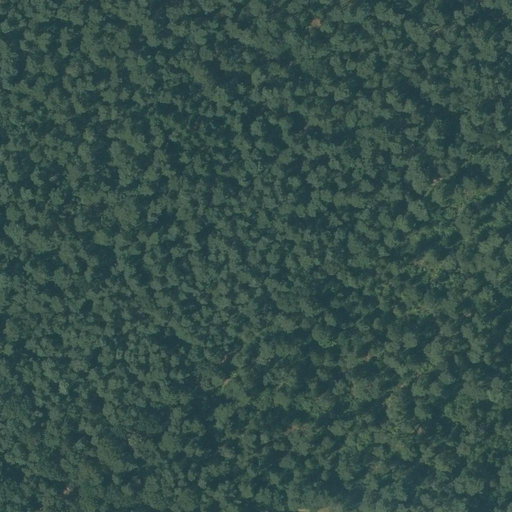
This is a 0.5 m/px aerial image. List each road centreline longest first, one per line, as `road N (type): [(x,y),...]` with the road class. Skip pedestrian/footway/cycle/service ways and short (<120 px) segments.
road 1 (track): [(72,493),(295,300),(511,130)]
road 2 (track): [(321,511),(295,300)]
road 3 (unclassified): [(72,493),(0,337)]
road 4 (track): [(251,511),(199,380)]
